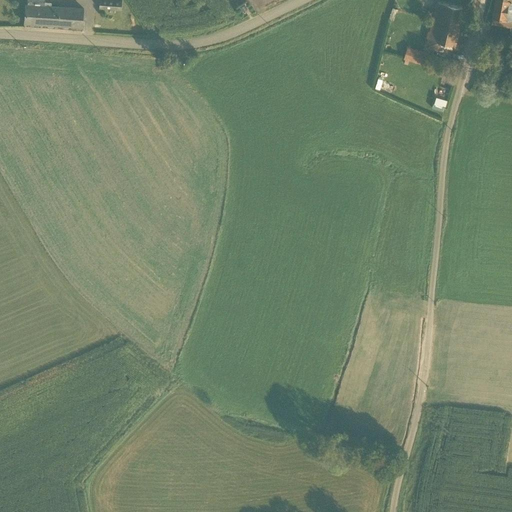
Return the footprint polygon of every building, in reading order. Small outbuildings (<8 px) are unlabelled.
[(26,0),(26,5),(25,5),(24,23),(57,25),(58,7),(50,6),(50,3),(43,2),(43,0),(26,0)] [(122,1),(107,0),(99,0),(99,9),(121,11),(122,1)] [(491,25),(510,29),(511,29),(511,22),(511,0),(495,0),(491,25)] [(462,9),(461,8),(436,2),(436,3),(428,32),(427,31),(427,32),(426,38),(427,38),(425,48),(437,51),(439,43),(453,46),(462,9)] [(58,7),(57,25),(82,27),(83,8),(58,7)] [(411,17),(412,14),(391,8),(388,20),(392,21),(392,22),(397,24),(397,22),(398,22),(400,17),(401,17),(402,15),(411,17)] [(401,46),(397,60),(403,62),(404,58),(424,64),(428,52),(427,52),(407,47),(407,48),(401,46)] [(432,101),(444,104),(448,82),(442,81),(440,91),(435,90),(432,101)] [(460,310),(458,344),(489,346),(490,333),(481,332),(482,311),(460,310)] [(422,368),(425,314),(384,312),(382,343),(401,344),(401,348),(395,348),(394,366),(422,368)] [(511,332),(501,332),(499,364),(511,364),(511,332)] [(454,398),(488,401),(490,371),(456,368),(454,398)] [(417,395),(417,387),(388,386),(388,394),(417,395)]
